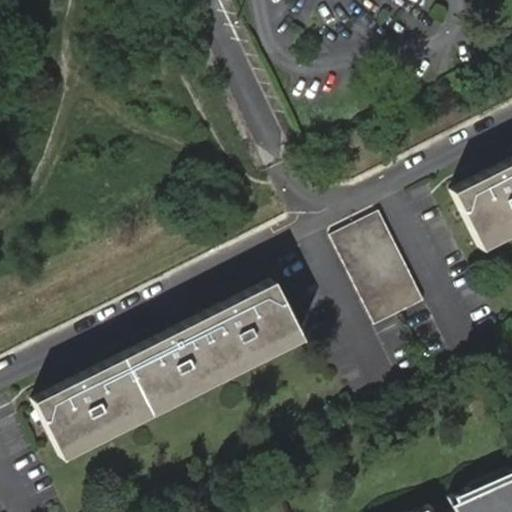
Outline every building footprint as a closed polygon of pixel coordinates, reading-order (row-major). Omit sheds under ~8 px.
[(469,241),(511,219),(511,156),(444,190),(469,241)] [(327,236),(371,325),(419,300),(375,212),(327,236)] [(511,219),(469,241),(472,248),(511,228),(511,219)] [(26,397),(51,448),(291,328),(267,278),(26,397)] [(55,454),(295,335),(291,328),(51,448),(55,454)] [(511,511),(511,465),(506,468),(509,476),(472,491),(469,484),(447,494),(453,509),(445,511),(433,511),(429,501),(407,511),(511,511)] [(472,491),(509,476),(506,468),(469,484),(472,491)] [(433,511),(445,511),(453,509),(447,494),(429,501),(433,511)]
